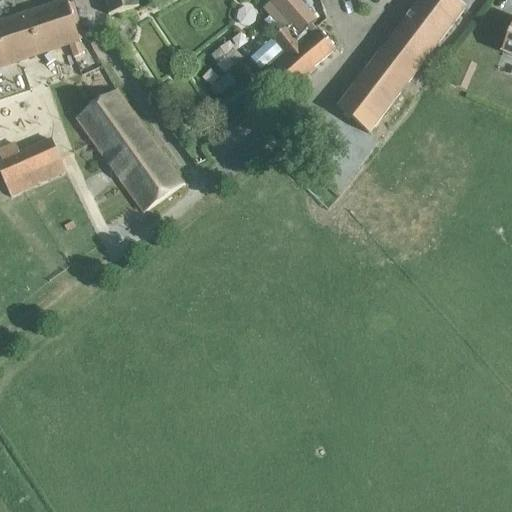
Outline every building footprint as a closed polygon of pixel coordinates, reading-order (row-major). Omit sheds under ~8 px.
[(102,0),(108,17),(139,8),(136,0),(102,0)] [(270,41),(249,61),(260,72),(262,70),(267,76),(265,78),(282,97),(335,51),(315,28),(314,29),(311,26),(316,22),(296,0),(269,0),(268,2),(290,26),(285,30),(284,29),(273,39),(275,41),(272,43),(270,41)] [(368,135),(464,11),(451,0),(421,0),(337,109),(368,135)] [(0,67),(78,42),(67,3),(0,24),(0,67)] [(511,26),(501,54),(511,58),(511,26)] [(183,186),(116,92),(75,121),(143,215),(183,186)] [(0,173),(11,199),(66,174),(51,142),(19,156),(15,146),(0,151),(0,159),(2,163),(0,164),(0,173)]
